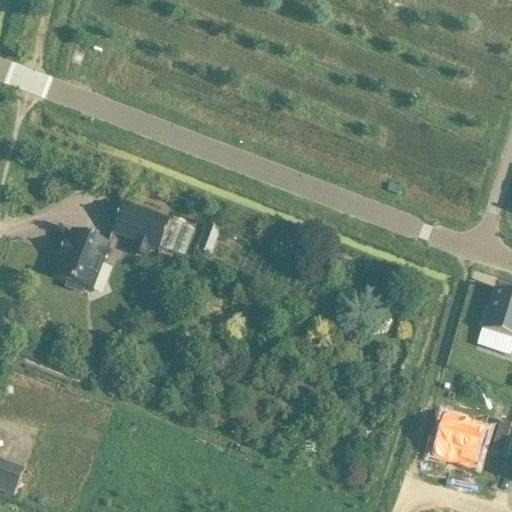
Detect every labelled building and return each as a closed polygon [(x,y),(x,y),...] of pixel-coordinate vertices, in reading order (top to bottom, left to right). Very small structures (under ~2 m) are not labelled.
[(170,223),(123,205),(112,235),(158,253),(170,223)] [(62,260),(54,279),(67,284),(65,289),(82,295),(84,291),(87,292),(90,284),(92,279),(92,278),(99,275),(110,247),(72,232),(67,247),(64,246),(59,259),(62,260)] [(198,253),(209,257),(216,239),(205,234),(198,253)] [(511,295),(494,290),(482,332),(511,341),(511,295)] [(443,416),(430,459),(449,464),(452,455),(460,457),(459,462),(477,468),(487,434),(461,426),(462,421),(443,416)] [(511,423),(500,420),(491,451),(506,456),(511,435),(511,423)] [(0,455),(0,485),(16,491),(66,511),(67,509),(65,509),(74,486),(76,487),(76,485),(29,467),(0,455)]
